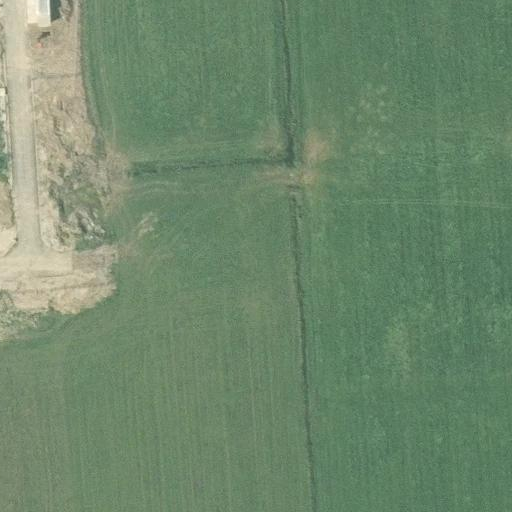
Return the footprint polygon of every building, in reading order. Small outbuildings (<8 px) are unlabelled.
[(38,0),(38,2),(40,2),(41,10),(39,11),(39,19),(81,16),(79,0),(38,0)] [(241,0),(202,2),(203,22),(243,20),(241,0)] [(358,0),(359,4),(386,1),(387,12),(411,9),(410,0),(358,0)] [(156,14),(146,14),(147,26),(157,26),(156,14)] [(81,16),(39,19),(40,27),(42,27),(42,35),(40,35),(41,42),(54,41),(54,53),(96,50),(95,32),(82,33),(81,16)] [(389,31),(362,34),(363,44),(362,44),(364,58),(409,53),(407,32),(414,32),(412,18),(388,21),(389,31)] [(243,20),(203,22),(205,45),(244,43),(243,20)] [(486,20),(477,21),(479,33),(488,32),(486,20)] [(157,26),(147,26),(148,38),(157,38),(157,26)] [(488,32),(479,33),(480,45),(489,44),(488,32)] [(55,64),(42,65),(43,72),(45,72),(45,80),(43,80),(44,89),(85,86),(84,69),(97,68),(96,50),(54,53),(55,64)] [(409,53),(364,58),(365,72),(366,72),(367,82),(394,79),(395,89),(420,87),(418,73),(411,74),(409,53)] [(490,57),(481,58),(482,70),(491,69),(490,57)] [(85,86),(44,89),(44,97),(46,97),(47,105),(45,105),(45,112),(58,111),(59,123),(100,121),(99,102),(86,103),(85,86)] [(494,95),(482,97),(483,106),(495,105),(494,95)] [(482,97),(470,98),(471,107),(483,106),(482,97)] [(455,99),(443,101),(444,110),(456,109),(455,99)] [(443,101),(435,102),(436,111),(444,110),(443,101)] [(422,103),(412,104),(413,113),(423,112),(422,103)] [(412,104),(403,105),(404,114),(413,113),(412,104)] [(396,106),(384,107),(385,116),(397,115),(396,106)] [(251,119),(239,120),(239,129),(251,128),(251,119)] [(239,120),(229,120),(230,129),(239,129),(239,120)] [(217,121),(207,122),(208,131),(217,130),(217,121)] [(207,122),(195,122),(196,131),(208,131),(207,122)] [(179,123),(167,124),(168,133),(180,133),(179,123)] [(140,124),(128,125),(128,134),(140,134),(140,124)] [(167,124),(155,125),(155,134),(168,133),(167,124)] [(128,125),(116,126),(116,135),(128,134),(128,125)] [(92,127),(82,128),(83,137),(92,137),(92,127)] [(101,127),(92,127),(92,137),(102,136),(101,127)] [(76,128),(64,129),(64,138),(77,138),(76,128)] [(506,129),(486,131),(490,172),(492,172),(492,170),(500,169),(501,171),(510,170),(506,129)] [(486,131),(467,133),(471,174),(490,172),(486,131)] [(467,133),(447,135),(451,176),(461,176),(460,174),(469,173),(469,175),(471,174),(467,133)] [(447,135),(431,137),(435,175),(449,174),(450,177),(451,176),(447,135)] [(431,137),(416,138),(420,177),(435,175),(431,137)] [(416,138),(400,140),(404,181),(406,181),(406,178),(420,177),(416,138)] [(400,140),(378,142),(382,183),(404,181),(400,140)] [(265,154),(242,156),(246,197),(269,195),(265,154)] [(242,156),(226,158),(230,197),(244,195),(244,197),(246,197),(242,156)] [(226,158),(211,160),(215,198),(230,197),(226,158)] [(211,160),(191,162),(195,203),(196,203),(196,200),(215,198),(211,160)] [(191,162),(171,164),(175,205),(177,205),(177,203),(185,202),(186,204),(195,203),(191,162)] [(171,164),(152,166),(156,207),(175,205),(171,164)] [(152,166),(132,168),(136,209),(146,208),(145,206),(154,205),(154,207),(156,207),(152,166)] [(132,168),(112,170),(116,208),(134,206),(135,209),(136,209),(132,168)] [(112,170),(96,172),(100,210),(116,208),(112,170)] [(96,172),(81,173),(85,214),(87,214),(87,212),(100,210),(96,172)] [(81,173),(58,176),(62,216),(85,214),(81,173)]
